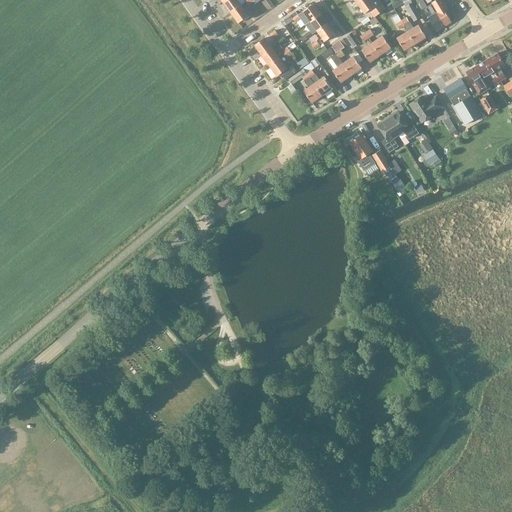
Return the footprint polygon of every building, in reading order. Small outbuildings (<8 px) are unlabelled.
[(227,0),(223,3),(230,13),(241,6),(236,0),(227,0)] [(360,0),(357,3),(364,13),(369,10),(374,17),(385,9),(378,0),(360,0)] [(400,0),(405,8),(413,22),(420,18),(412,4),(409,0),(400,0)] [(442,0),(435,0),(431,3),(432,3),(437,13),(445,26),(451,22),(444,11),(448,9),(442,0)] [(428,18),(436,31),(445,26),(437,13),(432,3),(423,9),(428,18)] [(302,11),(297,15),(300,19),(304,25),(305,25),(310,21),(320,14),(313,4),(302,11)] [(248,16),(241,6),(230,13),(238,23),(248,16)] [(310,21),(317,31),(327,24),(320,14),(310,21)] [(292,19),(295,23),(300,19),(297,15),(292,19)] [(401,21),(397,15),(392,19),(395,24),(396,24),(399,29),(404,26),(401,21)] [(401,21),(404,26),(407,31),(415,44),(426,37),(418,25),(413,28),(410,22),(409,23),(406,18),(401,21)] [(317,31),(324,41),(334,34),(327,24),(317,31)] [(274,30),(269,34),(272,39),(277,35),(274,30)] [(370,30),(364,34),(368,39),(373,36),(370,30)] [(404,50),(415,44),(407,31),(397,38),(404,50)] [(304,35),(307,40),(312,36),(309,32),(304,35)] [(346,38),(353,48),(359,44),(352,33),(346,38)] [(368,39),(364,34),(359,37),(363,43),(368,39)] [(382,36),(372,43),(380,55),(391,48),(382,36)] [(264,38),(254,46),(262,56),(272,48),(264,38)] [(343,40),(340,42),(339,42),(331,47),(335,53),(340,59),(344,56),(341,50),(344,48),(348,47),(343,40)] [(280,50),(276,53),(272,48),(262,56),(269,66),(279,59),(283,56),(290,52),(296,48),(293,43),(287,47),(281,51),(280,50)] [(372,43),(362,51),(370,62),(380,55),(372,43)] [(279,59),(269,66),(276,76),(292,65),(287,59),(292,56),(290,52),(283,56),(279,59)] [(309,63),(302,53),(293,59),(300,70),(309,63)] [(330,57),(335,63),(337,67),(333,71),(341,83),(351,75),(343,64),(340,59),(335,53),(330,57)] [(497,54),(487,60),(500,82),(505,79),(499,69),(504,66),(497,54)] [(353,56),(343,64),(351,75),(361,68),(353,56)] [(487,60),(476,66),(489,88),(490,88),(484,78),(488,75),(494,85),(500,82),(487,60)] [(379,62),(372,64),(374,70),(381,68),(379,62)] [(315,76),(311,71),(314,69),(311,64),(303,69),(322,96),(332,88),(324,77),(319,80),(316,75),(315,76)] [(476,66),(466,72),(473,84),(477,82),(483,92),(489,88),(476,66)] [(303,70),(288,80),(292,85),(302,78),(308,88),(303,91),(312,103),(322,96),(303,69),(303,70)] [(450,100),(454,107),(465,126),(482,116),(471,97),(470,97),(466,90),(467,90),(461,80),(444,90),(450,100)] [(511,81),(509,83),(503,86),(510,97),(511,95),(511,81)] [(489,94),(479,100),(484,107),(488,115),(498,109),(489,94)] [(410,104),(421,122),(434,114),(433,113),(442,107),(436,97),(429,101),(430,101),(427,103),(422,96),(410,104)] [(398,113),(388,119),(398,136),(404,132),(409,140),(418,134),(411,123),(406,126),(398,113)] [(393,139),(398,136),(388,119),(377,126),(386,139),(381,142),(388,153),(398,147),(393,139)] [(454,128),(448,132),(451,137),(458,133),(454,128)] [(369,154),(372,152),(361,136),(350,143),(350,144),(345,147),(353,158),(357,155),(360,159),(357,161),(364,171),(375,164),(369,154)] [(426,140),(419,144),(424,153),(431,148),(426,140)] [(423,156),(429,165),(437,159),(431,150),(423,156)] [(382,173),(383,172),(390,183),(397,178),(395,175),(388,163),(380,151),(371,156),(382,173)] [(394,159),(388,163),(395,175),(401,171),(394,159)] [(399,179),(397,180),(391,184),(397,193),(405,188),(399,179)] [(141,467),(136,460),(131,465),(136,471),(141,467)]
